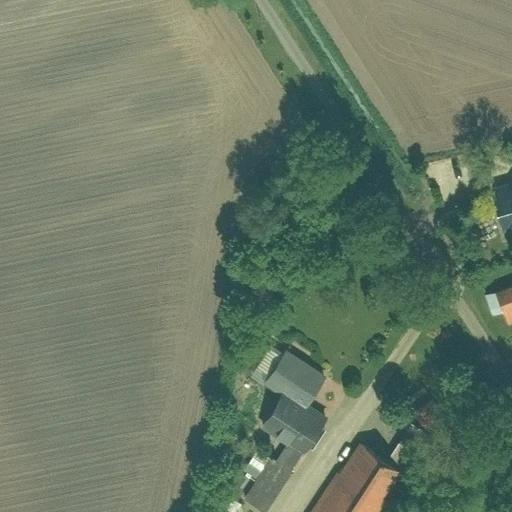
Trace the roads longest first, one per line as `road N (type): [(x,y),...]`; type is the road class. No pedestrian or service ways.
road 1 (residential): [(511,384),(262,0)]
road 2 (unknown): [(432,264),(314,452),(286,511)]
